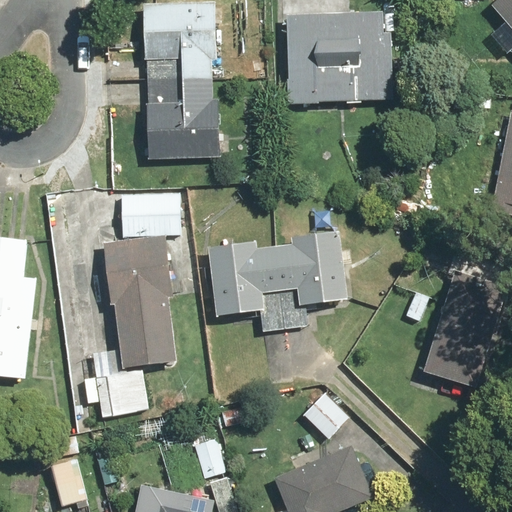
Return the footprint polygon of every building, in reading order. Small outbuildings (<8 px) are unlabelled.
[(511,0),(503,0),(493,10),(504,21),(493,31),(511,51),(511,0)] [(213,62),(219,62),(218,5),(146,6),(148,162),(220,161),(220,100),(214,101),(213,62)] [(384,35),(384,13),(292,13),(291,105),(393,105),(394,35),(384,35)] [(511,112),(494,215),(511,218),(511,112)] [(93,356),(97,378),(85,380),(89,406),(101,405),(103,417),(149,410),(143,369),(177,364),(169,300),(174,300),(166,239),(181,240),(181,197),(124,197),(124,245),(104,247),(111,306),(115,305),(121,352),(93,356)] [(340,234),(295,240),(296,247),(256,252),(255,246),(210,251),(219,320),(260,315),(263,334),(309,328),(307,309),(349,303),(340,234)] [(0,378),(27,381),(37,272),(24,271),(27,243),(0,240),(0,378)] [(492,293),(452,282),(425,376),(465,387),(492,293)] [(326,393),(303,417),(331,444),(354,420),(326,393)] [(191,440),(206,482),(229,473),(213,432),(191,440)] [(41,446),(46,462),(78,453),(74,437),(41,446)] [(342,511),(374,498),(352,448),(276,481),(288,510),(284,511),(342,511)] [(90,500),(78,459),(51,467),(63,508),(90,500)] [(231,477),(210,485),(221,511),(222,511),(242,505),(231,477)]
